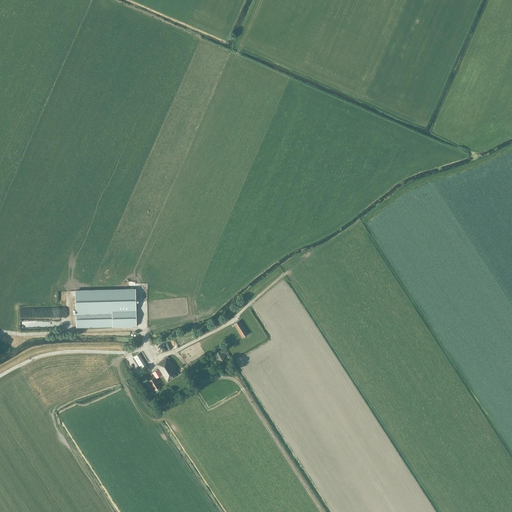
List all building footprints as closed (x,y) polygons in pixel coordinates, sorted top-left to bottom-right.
[(136,290),(76,291),(77,328),(137,326),(136,290)] [(51,315),(59,315),(59,307),(51,307),(51,315)] [(240,321),(234,324),(242,338),(248,334),(240,321)] [(156,353),(163,351),(160,344),(154,346),(156,353)] [(226,356),(222,349),(214,353),(218,359),(216,360),(217,362),(223,359),(223,358),(226,356)] [(148,367),(139,353),(134,357),(142,371),(148,367)] [(167,382),(179,375),(168,357),(159,362),(160,363),(156,365),(167,382)] [(158,369),(152,373),(156,379),(162,375),(158,369)] [(150,382),(146,384),(152,393),(160,388),(154,378),(149,381),(150,382)]
